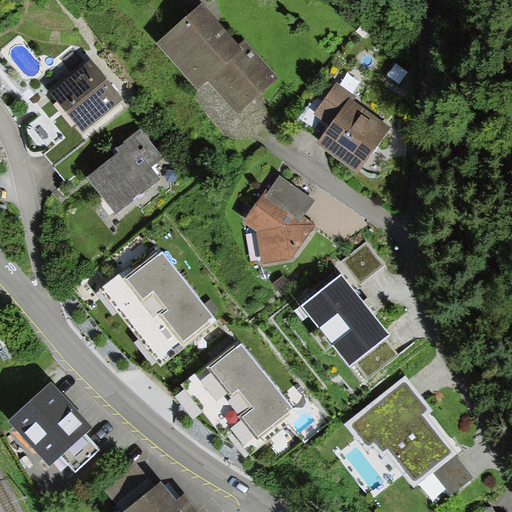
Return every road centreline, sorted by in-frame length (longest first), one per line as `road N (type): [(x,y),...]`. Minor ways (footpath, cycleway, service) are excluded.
road 1 (residential): [(511,474),(410,269),(436,0)]
road 2 (tertiary): [(46,320),(132,415),(271,511)]
road 3 (residential): [(46,320),(37,246),(12,143),(0,125)]
